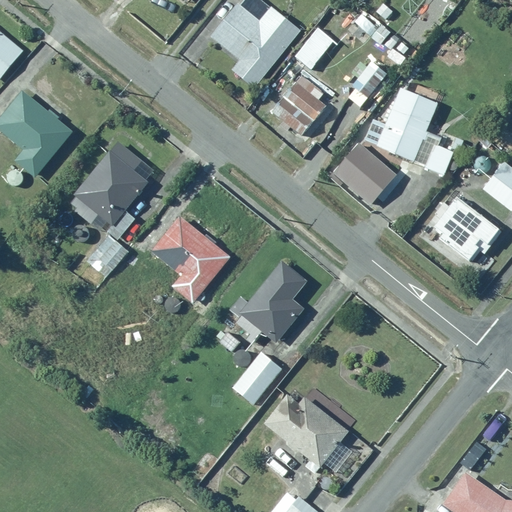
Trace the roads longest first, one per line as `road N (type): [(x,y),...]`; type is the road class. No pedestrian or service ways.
road 1 (residential): [(56,0),(493,357)]
road 2 (residential): [(493,357),(366,511)]
